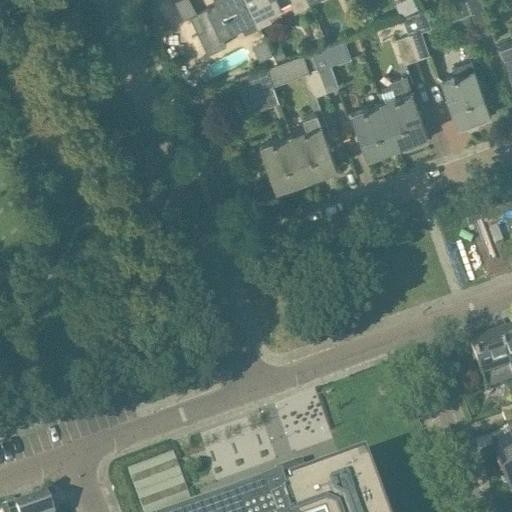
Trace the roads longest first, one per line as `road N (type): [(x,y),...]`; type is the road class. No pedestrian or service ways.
road 1 (residential): [(211,261),(511,151)]
road 2 (residential): [(211,261),(109,0)]
road 3 (residential): [(72,460),(261,391)]
road 4 (residential): [(480,511),(415,335)]
road 5 (residential): [(261,391),(415,335)]
road 6 (residential): [(261,391),(211,261)]
